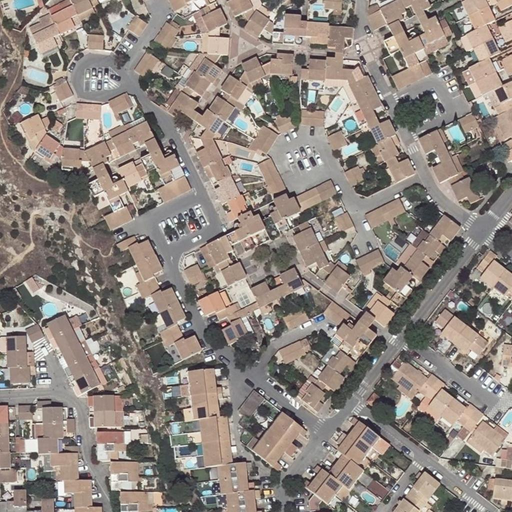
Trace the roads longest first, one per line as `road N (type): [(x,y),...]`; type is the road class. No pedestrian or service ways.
road 1 (residential): [(425,177),(357,38),(360,0)]
road 2 (residential): [(112,511),(74,402),(0,396)]
road 3 (residential): [(245,372),(215,349),(167,256)]
road 4 (residential): [(483,230),(403,340)]
road 5 (residential): [(202,192),(174,138),(128,84)]
road 6 (residential): [(126,72),(108,61),(83,61),(79,92),(109,96),(128,84)]
